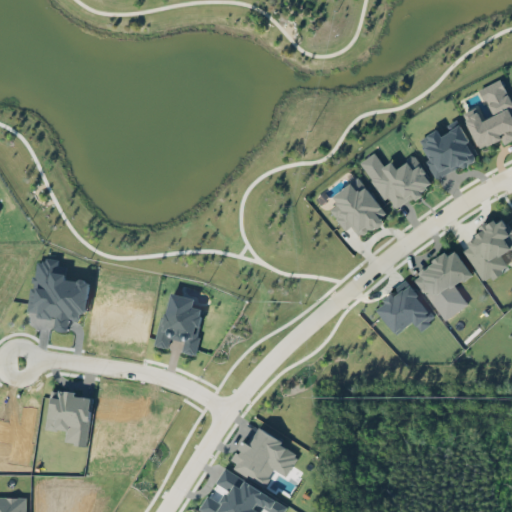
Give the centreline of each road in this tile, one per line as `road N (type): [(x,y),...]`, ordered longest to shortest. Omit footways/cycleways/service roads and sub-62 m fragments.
road 1 (residential): [(162,511),(228,410),(293,336),(411,238),(511,173)]
road 2 (residential): [(228,410),(145,371),(19,362)]
